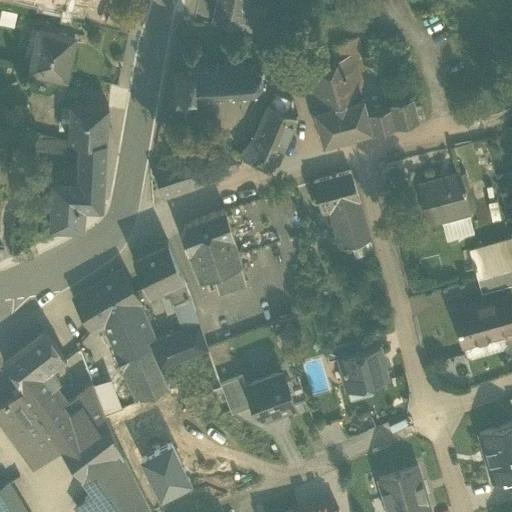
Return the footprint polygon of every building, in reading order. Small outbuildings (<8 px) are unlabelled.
[(265,6),(247,2),(247,0),(216,0),(212,17),(259,29),(268,32),(281,35),(278,25),(278,4),(266,2),(265,6)] [(309,0),(284,0),(284,26),(295,27),(310,6),(309,0)] [(74,32),(39,24),(30,66),(65,73),(74,32)] [(268,32),(259,29),(257,36),(258,37),(258,36),(264,40),(275,58),(285,47),(281,35),(268,32)] [(357,39),(336,47),(341,59),(362,51),(357,39)] [(341,59),(301,74),(314,111),(363,99),(359,87),(363,86),(355,67),(366,63),(362,51),(341,59)] [(243,59),(229,60),(229,64),(218,64),(218,61),(215,61),(215,65),(206,65),(206,62),(203,62),(203,65),(191,66),(188,65),(187,66),(190,68),(190,71),(191,90),(192,93),(190,95),(191,96),(193,94),(206,94),(206,97),(208,97),(208,94),(217,93),(217,97),(220,97),(220,93),(231,93),(231,97),(234,97),(234,93),(242,92),(242,96),(245,96),(245,92),(252,92),(254,95),(257,94),(255,90),(261,84),(264,85),(265,82),(262,81),(261,73),(265,71),(263,68),(260,70),(253,64),(255,60),(252,59),(250,63),(243,63),(243,59)] [(191,90),(190,71),(172,72),(173,91),(191,90)] [(366,107),(372,132),(372,133),(419,120),(412,91),(388,96),(389,101),(366,107)] [(290,100),(276,93),(269,107),(284,113),(290,100)] [(363,99),(314,111),(323,144),(372,132),(366,107),(363,99)] [(108,104),(70,102),(68,137),(80,138),(106,140),(108,104)] [(269,107),(269,106),(255,137),(255,136),(240,154),(241,155),(265,165),(276,162),(276,161),(295,118),(284,113),(269,107)] [(24,111),(1,107),(0,110),(0,123),(14,126),(21,127),(24,111)] [(0,123),(0,180),(5,182),(14,126),(0,123)] [(68,137),(35,130),(33,167),(50,167),(50,158),(78,159),(80,138),(68,137)] [(77,178),(53,178),(53,181),(50,221),(82,223),(83,202),(102,203),(106,140),(80,138),(78,159),(77,178)] [(229,148),(217,152),(225,173),(238,169),(229,148)] [(217,152),(189,161),(197,187),(226,177),(225,173),(217,152)] [(77,178),(78,159),(50,158),(50,167),(33,167),(33,180),(53,181),(53,178),(77,178)] [(189,161),(176,165),(174,158),(152,164),(162,198),(184,191),(184,190),(195,187),(196,187),(197,187),(189,161)] [(464,166),(417,179),(429,222),(442,218),(471,210),(476,209),(464,166)] [(351,172),(313,182),(322,211),(331,209),(359,201),(351,172)] [(359,201),(331,209),(342,246),(370,238),(359,201)] [(223,205),(183,218),(180,228),(181,233),(184,240),(188,250),(199,278),(213,273),(240,263),(223,205)] [(471,210),(442,218),(447,237),(476,230),(471,210)] [(511,234),(511,233),(468,245),(477,276),(511,266),(511,234)] [(165,235),(130,251),(149,293),(166,285),(184,277),(165,235)] [(119,262),(70,291),(91,328),(102,322),(140,300),(141,300),(119,262)] [(240,263),(213,273),(218,288),(245,280),(240,263)] [(511,266),(477,276),(481,291),(511,282),(511,266)] [(207,347),(184,277),(166,285),(182,328),(158,337),(168,362),(207,347)] [(511,293),(453,309),(462,342),(511,328),(511,293)] [(140,300),(102,322),(136,398),(168,383),(147,338),(154,335),(155,335),(140,300)] [(40,322),(0,353),(0,355),(4,361),(21,382),(11,389),(14,393),(24,386),(25,387),(42,374),(66,356),(40,322)] [(209,351),(169,366),(168,362),(158,337),(155,335),(154,335),(147,338),(168,383),(174,404),(222,386),(220,380),(209,351)] [(356,337),(325,345),(328,358),(339,355),(339,354),(358,349),(356,337)] [(358,349),(339,354),(339,355),(347,386),(386,376),(379,344),(358,349)] [(4,361),(0,364),(0,403),(14,393),(11,389),(21,382),(4,361)] [(282,372),(246,385),(252,401),(255,409),(263,414),(294,403),(282,372)] [(241,373),(220,380),(222,386),(231,410),(252,401),(246,385),(241,373)] [(42,374),(25,387),(24,386),(14,393),(0,403),(0,420),(32,465),(60,445),(82,475),(120,448),(104,413),(94,387),(92,380),(62,401),(42,374)] [(113,379),(94,387),(104,413),(122,404),(113,379)] [(123,454),(156,439),(182,428),(174,404),(168,383),(136,398),(122,404),(104,413),(120,448),(123,454)] [(511,419),(479,430),(484,448),(486,447),(495,476),(493,477),(493,478),(511,472),(511,419)] [(156,439),(123,454),(150,509),(184,496),(156,439)] [(120,448),(82,475),(93,490),(108,511),(147,511),(150,510),(123,454),(120,448)] [(418,463),(378,475),(388,511),(423,511),(431,510),(418,463)] [(27,511),(8,479),(2,483),(0,483),(0,511),(27,511)] [(147,511),(108,511),(93,490),(75,504),(81,511),(152,511),(151,510),(150,510),(147,511)] [(330,498),(298,507),(298,511),(339,511),(338,507),(333,508),(330,498)]
